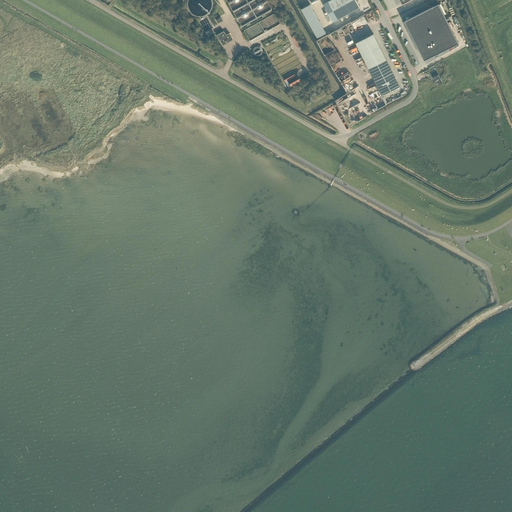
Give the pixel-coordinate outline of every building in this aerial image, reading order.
[(356,0),(330,0),(323,4),(333,21),(360,7),(356,0)] [(310,4),(301,9),(317,37),(326,32),(310,4)] [(439,4),(404,21),(424,60),(458,43),(439,4)] [(356,27),(368,21),(364,14),(352,20),(356,27)] [(225,35),(223,31),(216,35),(223,46),(233,40),(229,33),(225,35)] [(382,95),(400,86),(374,34),(356,43),(382,95)] [(438,74),(433,77),(437,85),(442,83),(438,74)]
